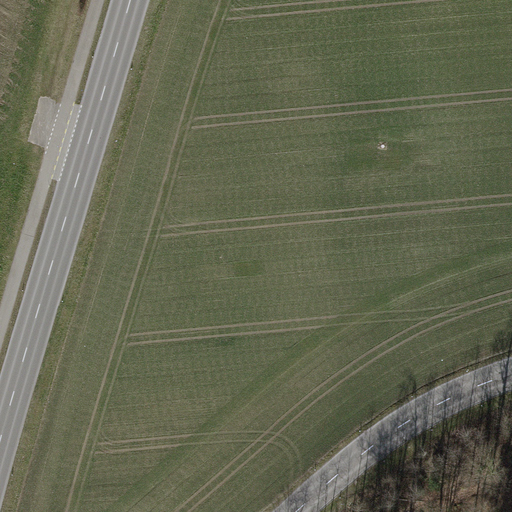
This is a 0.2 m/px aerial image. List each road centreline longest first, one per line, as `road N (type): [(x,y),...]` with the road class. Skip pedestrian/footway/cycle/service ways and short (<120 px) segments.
road 1 (tertiary): [(130,0),(0,444)]
road 2 (tertiary): [(299,511),(392,430),(511,373)]
